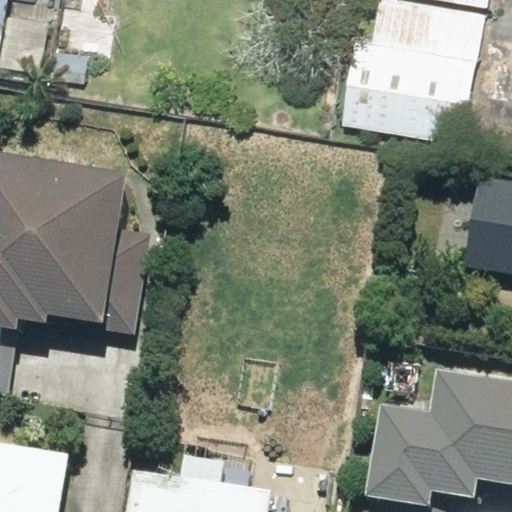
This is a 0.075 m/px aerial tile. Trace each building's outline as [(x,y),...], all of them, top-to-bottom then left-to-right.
[(21,18),(23,0),(0,0),(0,72),(12,74),(13,67),(50,73),(57,23),(21,18)] [(352,125),(475,144),(495,14),(404,0),(387,0),(380,44),(365,41),(352,125)] [(62,53),(59,80),(92,84),(95,57),(62,53)] [(145,188),(0,164),(0,337),(33,343),(34,333),(63,337),(64,330),(144,343),(160,240),(137,237),(145,188)] [(476,275),(511,280),(511,187),(489,184),(476,275)] [(447,425),(397,418),(382,511),(386,511),(448,511),(450,506),(488,511),(490,511),(494,494),(511,497),(511,392),(454,383),(447,425)] [(0,511),(74,511),(83,465),(0,451),(0,511)] [(285,511),(287,504),(253,499),(256,479),(245,477),(248,460),(198,453),(193,490),(148,483),(143,511),(285,511)]
